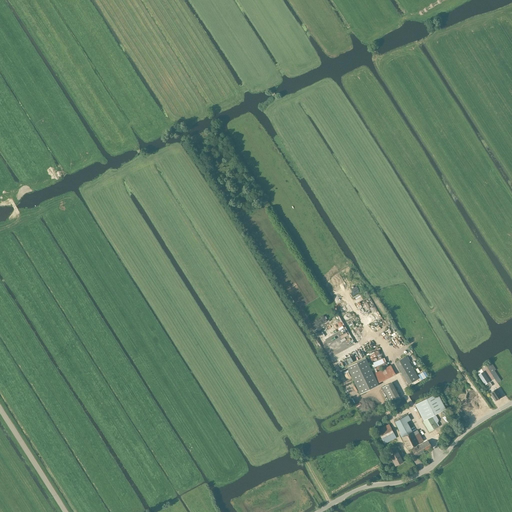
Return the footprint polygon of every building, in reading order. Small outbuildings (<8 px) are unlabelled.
[(376,371),(387,366),(384,358),(382,359),(378,350),(369,354),(376,371)] [(408,385),(419,378),(406,356),(395,362),(408,385)] [(347,369),(361,395),(379,386),(364,359),(347,369)] [(495,370),(491,363),(487,366),(491,373),(495,370)] [(485,385),(490,382),(483,372),(478,375),(485,385)] [(390,402),(398,398),(390,383),(382,387),(390,402)] [(490,393),(495,400),(501,397),(496,389),(490,393)] [(415,404),(423,420),(445,409),(437,393),(415,404)] [(404,441),(419,433),(418,431),(413,433),(407,422),(410,421),(407,414),(395,421),(401,433),(400,433),(404,441)] [(429,432),(438,426),(431,416),(423,422),(429,432)] [(447,427),(452,424),(447,416),(442,419),(447,427)] [(385,444),(396,438),(389,424),(377,430),(385,444)] [(424,442),(419,433),(404,441),(409,450),(424,442)] [(415,457),(431,448),(427,441),(411,450),(415,457)] [(395,466),(403,462),(397,452),(395,448),(392,450),(393,454),(389,457),(395,466)]
